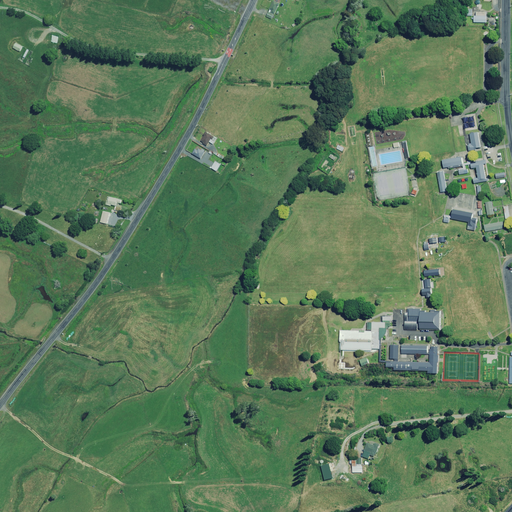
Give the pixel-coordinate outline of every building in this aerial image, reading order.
[(280,3),(274,1),(267,17),(273,19),(280,3)] [(23,47),(16,43),(13,48),(20,52),(23,47)] [(479,131),(470,133),(473,151),(482,149),(479,131)] [(205,136),(202,141),(204,142),(203,143),(207,146),(210,142),(213,144),(215,142),(213,140),(215,137),(209,133),(208,134),(206,132),(204,135),(205,136)] [(202,150),(199,149),(198,150),(195,149),(193,154),(201,159),(206,151),(203,149),(202,150)] [(462,157),(443,161),(445,170),(464,167),(462,157)] [(486,165),(485,160),(470,163),(472,170),(477,169),(478,179),(474,180),(474,184),(487,182),(484,166),(486,165)] [(221,164),(216,161),(212,168),(217,171),(221,164)] [(444,171),(438,172),(442,193),(448,192),(444,171)] [(498,185),(492,186),(494,197),(497,196),(497,198),(501,198),(500,196),(506,195),(505,188),(499,189),(498,185)] [(123,200),(110,197),(108,204),(116,206),(115,210),(121,212),(122,206),(119,205),(119,203),(122,204),(123,200)] [(492,202),(485,204),(487,217),(495,215),(492,202)] [(509,206),(503,207),(505,220),(511,219),(509,206)] [(479,215),(453,210),(451,220),(468,223),(466,230),(476,232),(479,215)] [(503,223),(485,226),(486,233),(504,230),(503,223)] [(439,269),(423,271),(424,278),(440,276),(439,269)] [(425,289),(422,290),(423,297),(432,296),(431,289),(425,289)] [(404,313),(404,330),(417,330),(417,321),(419,321),(419,329),(441,330),(441,311),(435,311),(435,310),(430,310),(430,312),(426,312),(426,310),(421,310),(421,309),(407,309),(407,313),(404,313)] [(341,319),(333,316),(330,321),(338,325),(341,319)] [(367,331),(340,331),(340,351),(372,352),(372,348),(380,349),(380,340),(383,337),(385,333),(387,328),(388,326),(391,326),(391,320),(391,316),(382,316),(382,322),(367,322),(367,331)] [(399,345),(389,345),(389,359),(399,359),(399,345)] [(428,345),(401,345),(401,355),(428,356),(428,345)] [(438,373),(439,347),(429,347),(429,362),(385,361),(385,373),(438,373)] [(359,360),(361,366),(369,363),(366,357),(359,360)] [(495,366),(483,366),(483,374),(495,374),(495,366)] [(375,446),(368,443),(364,453),(375,457),(379,446),(375,444),(375,446)] [(366,472),(366,466),(363,466),(362,466),(362,464),(362,458),(357,458),(357,460),(356,460),(352,460),(352,464),(352,473),(360,473),(366,472)]
